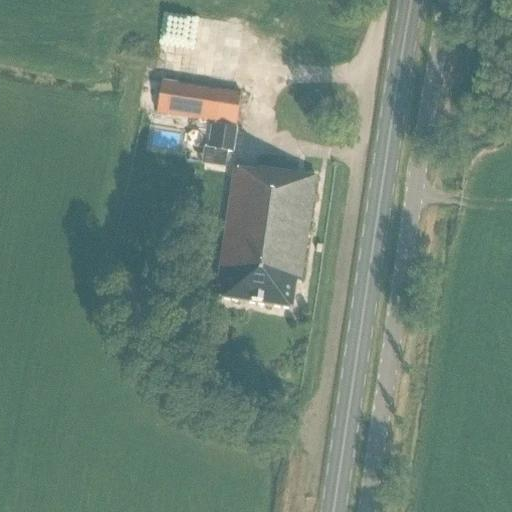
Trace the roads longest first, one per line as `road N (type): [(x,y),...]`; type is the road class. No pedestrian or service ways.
road 1 (unclassified): [(366,511),(445,0)]
road 2 (primary): [(333,511),(411,0)]
road 3 (unclassified): [(383,0),(310,489)]
